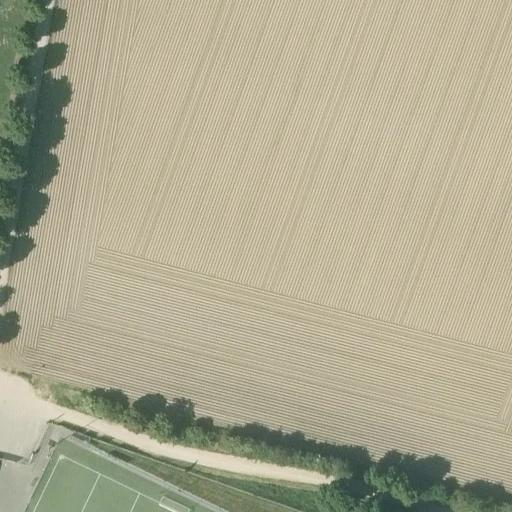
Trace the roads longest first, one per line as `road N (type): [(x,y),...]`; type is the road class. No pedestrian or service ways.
road 1 (track): [(0,400),(430,511)]
road 2 (track): [(46,0),(0,260)]
